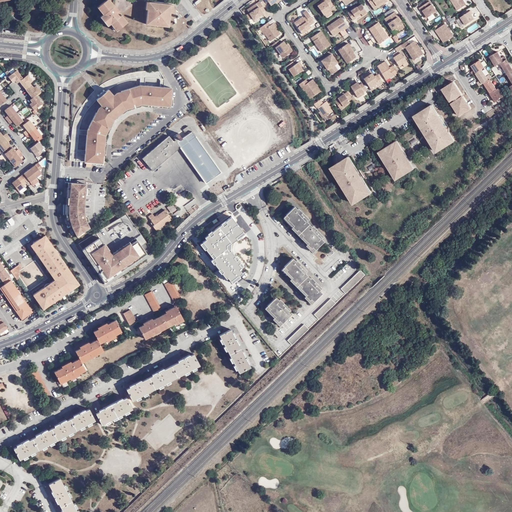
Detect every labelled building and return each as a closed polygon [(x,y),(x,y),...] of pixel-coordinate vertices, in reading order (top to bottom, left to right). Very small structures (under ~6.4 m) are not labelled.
[(103,10),(101,11),(103,14),(100,16),(107,25),(110,24),(116,30),(127,22),(121,14),(122,14),(115,4),(114,5),(110,0),(105,0),(99,5),(103,10)] [(263,12),(265,10),(266,9),(260,0),(248,9),(254,19),(264,14),(263,12)] [(330,0),(325,0),(326,1),(322,3),(318,5),(324,15),(332,10),(331,7),(334,5),(330,0)] [(451,0),(457,10),(466,4),(463,0),(451,0)] [(171,3),(159,2),(159,6),(155,5),(156,2),(149,2),(148,2),(147,10),(146,24),(169,26),(170,12),(170,11),(171,3)] [(374,10),(384,4),(383,2),(375,7),(371,6),(374,10)] [(420,8),(422,12),(424,11),(428,18),(437,12),(430,2),(420,8)] [(352,20),(356,18),(355,17),(360,13),(361,14),(362,16),(367,13),(361,4),(357,7),(356,7),(347,13),(352,20)] [(41,12),(38,9),(31,14),(34,18),(41,12)] [(171,12),(170,12),(169,26),(146,24),(147,10),(146,10),(145,25),(170,27),(171,12)] [(302,34),(307,31),(306,28),(310,26),(315,22),(307,10),(303,12),(306,16),(305,18),(304,16),(297,21),(296,20),(294,21),(302,34)] [(473,13),(471,10),(460,17),(465,25),(475,19),(472,14),(473,13)] [(402,21),(395,12),(385,18),(392,30),(397,27),(400,31),(405,27),(401,22),(402,21)] [(356,18),(352,20),(351,21),(354,24),(363,17),(362,16),(361,14),(360,13),(355,17),(356,18)] [(452,24),(455,20),(450,16),(447,19),(452,24)] [(349,28),(341,17),(327,27),(333,36),(339,31),(341,33),(349,28)] [(271,25),(269,22),(260,28),(262,31),(263,30),(270,41),(281,34),(273,23),(271,25)] [(469,34),(480,27),(477,22),(466,29),(469,34)] [(389,38),(379,23),(369,29),(379,44),(389,38)] [(435,31),(438,35),(440,34),(443,39),(441,40),(444,43),(454,37),(446,24),(435,31)] [(311,37),(316,44),(321,51),(330,45),(321,31),(311,37)] [(278,41),(272,45),(274,48),(276,47),(283,57),(293,51),(290,47),(289,48),(286,44),(284,41),(280,44),(278,41)] [(399,51),(403,49),(406,47),(414,60),(423,55),(415,41),(410,44),(409,41),(396,50),(398,53),(399,51)] [(351,49),(347,44),(338,49),(347,63),(356,57),(351,49)] [(490,57),(496,66),(501,64),(507,60),(505,56),(502,58),(498,52),(490,57)] [(401,53),(394,57),(393,58),(399,67),(406,62),(401,53)] [(338,63),(332,54),(321,61),(327,70),(329,69),(332,74),(338,70),(335,65),(338,63)] [(501,64),(507,74),(511,71),(511,68),(507,60),(501,64)] [(293,61),(287,65),(293,76),(303,70),(301,66),(298,62),(295,65),(293,61)] [(486,68),(481,61),(473,66),(475,70),(472,72),(474,76),(477,74),(483,70),(486,68)] [(386,81),(397,73),(393,66),(389,68),(385,62),(377,67),(386,81)] [(483,70),(477,74),(480,78),(482,81),(480,82),(478,83),(481,86),(485,84),(491,80),(493,79),(491,75),(488,77),(483,70)] [(9,79),(14,85),(17,83),(18,85),(20,83),(24,80),(18,71),(13,76),(9,79)] [(165,82),(160,74),(158,73),(152,74),(143,73),(126,77),(116,80),(108,84),(103,87),(96,93),(90,99),(83,110),(75,124),(72,164),(78,164),(78,160),(79,156),(79,153),(80,138),(81,133),(81,128),(83,122),(91,109),(98,102),(109,92),(117,87),(131,82),(141,81),(146,80),(158,80),(161,81),(165,81),(165,82)] [(379,85),(383,83),(377,74),(374,77),(372,73),(364,78),(369,87),(377,82),(379,85)] [(24,80),(20,83),(27,92),(33,87),(31,85),(33,83),(29,77),(24,80)] [(306,80),(299,84),(301,88),(303,86),(311,98),(320,91),(312,79),(308,83),(306,80)] [(491,95),(498,90),(492,81),(486,85),(489,91),(488,91),(491,95)] [(363,91),(367,90),(362,83),(359,85),(357,82),(351,87),(356,96),(363,91)] [(371,91),(379,85),(377,82),(369,87),(369,88),(371,91)] [(451,101),(455,99),(463,94),(455,82),(443,89),(451,101)] [(303,86),(301,88),(309,99),(311,98),(303,86)] [(33,87),(27,92),(33,100),(37,97),(42,93),(38,87),(34,89),(33,87)] [(123,110),(126,108),(128,110),(142,106),(170,108),(172,105),(173,91),(165,89),(164,89),(160,89),(149,88),(146,88),(141,88),(122,94),(122,95),(117,97),(115,99),(111,102),(120,112),(123,110)] [(496,103),(505,97),(500,89),(498,90),(491,95),(490,95),(493,99),(494,98),(496,103)] [(116,116),(120,112),(111,102),(115,99),(109,92),(98,102),(103,109),(107,105),(116,116)] [(349,101),(352,99),(348,92),(344,94),(341,96),(338,98),(338,99),(334,101),(338,107),(342,105),(343,106),(347,104),(349,102),(349,101)] [(8,103),(2,94),(0,95),(0,105),(2,108),(8,103)] [(460,116),(472,108),(464,96),(456,101),(452,103),(460,116)] [(44,106),(37,97),(33,100),(31,102),(33,105),(31,106),(35,112),(44,106)] [(320,100),(313,104),(317,109),(317,108),(319,112),(324,118),(332,112),(325,102),(323,104),(320,100)] [(103,166),(103,164),(106,136),(112,123),(111,121),(113,119),(114,120),(124,112),(123,110),(120,112),(116,116),(107,105),(103,109),(98,115),(97,115),(93,123),(89,133),(89,138),(88,140),(87,153),(87,157),(86,161),(86,169),(93,170),(93,165),(94,165),(103,166)] [(433,105),(414,116),(423,130),(422,131),(427,139),(428,138),(437,152),(455,141),(449,132),(449,128),(442,116),(438,114),(433,105)] [(9,123),(19,116),(12,108),(6,113),(9,118),(7,120),(9,123)] [(40,121),(33,113),(28,118),(34,126),(40,121)] [(18,129),(24,124),(19,116),(9,123),(11,126),(14,124),(18,129)] [(27,138),(37,131),(30,122),(24,128),(28,132),(25,135),(27,138)] [(181,147),(207,184),(222,174),(189,127),(183,130),(187,136),(183,139),(179,134),(174,137),(175,139),(173,141),(170,136),(143,159),(154,171),(180,149),(179,148),(181,147)] [(43,139),(37,131),(27,138),(29,141),(33,139),(36,144),(43,139)] [(0,134),(0,144),(9,137),(8,135),(4,138),(1,134),(0,134)] [(9,137),(0,144),(0,147),(4,153),(11,147),(8,143),(12,140),(9,137)] [(399,178),(412,170),(408,164),(409,164),(405,158),(407,157),(408,157),(405,152),(404,152),(398,141),(379,152),(386,163),(386,164),(389,168),(390,170),(392,169),(394,173),(395,172),(399,178)] [(45,149),(40,144),(32,150),(39,159),(44,155),(41,152),(45,149)] [(6,155),(12,162),(22,153),(20,151),(16,153),(13,149),(6,155)] [(22,153),(12,162),(16,168),(23,163),(21,159),(24,156),(22,153)] [(349,157),(331,168),(337,177),(337,181),(344,193),(348,195),(354,204),(372,193),(363,179),(365,178),(360,170),(358,171),(349,157)] [(408,164),(412,170),(414,168),(407,157),(405,158),(409,164),(408,164)] [(41,165),(32,172),(39,181),(44,177),(42,174),(45,171),(41,165)] [(396,180),(399,178),(395,172),(394,173),(392,169),(390,170),(396,180)] [(32,172),(23,178),(28,184),(31,182),(34,185),(39,181),(32,172)] [(23,178),(14,185),(22,195),(28,190),(25,186),(28,184),(23,178)] [(70,235),(72,238),(77,235),(88,228),(85,222),(84,217),(83,213),(83,206),(84,195),(85,190),(86,181),(79,180),(79,184),(72,183),(66,182),(66,189),(65,210),(65,217),(66,223),(70,235)] [(66,229),(69,233),(69,234),(72,238),(70,235),(66,223),(65,217),(65,210),(66,189),(66,182),(65,182),(63,205),(63,215),(63,220),(66,229)] [(172,191),(176,197),(183,192),(179,186),(172,191)] [(303,216),(305,215),(298,208),(297,209),(294,206),(283,217),(292,227),(291,228),(311,248),(312,247),(315,249),(324,241),(321,238),(322,237),(318,233),(319,232),(312,225),(311,226),(306,221),(307,220),(303,216)] [(167,219),(171,217),(167,209),(157,216),(156,215),(155,216),(153,213),(149,216),(155,224),(153,225),(155,230),(168,221),(167,219)] [(153,251),(127,213),(78,243),(106,283),(153,251)] [(247,236),(231,216),(227,219),(207,235),(208,236),(205,238),(206,240),(200,245),(205,251),(206,251),(213,260),(211,261),(214,265),(216,264),(220,270),(219,272),(222,275),(222,274),(228,281),(229,280),(233,285),(241,279),(240,277),(243,275),(240,271),(245,268),(232,252),(232,245),(238,241),(239,242),(247,236)] [(88,228),(77,235),(78,237),(90,230),(88,228)] [(64,266),(66,265),(58,253),(56,254),(54,248),(45,235),(33,243),(34,245),(37,250),(35,251),(38,254),(40,253),(49,267),(47,269),(55,280),(47,285),(49,287),(47,288),(46,286),(33,294),(41,307),(50,301),(55,298),(56,300),(65,294),(63,292),(73,285),(74,281),(64,266)] [(38,254),(47,269),(49,267),(40,253),(38,254)] [(302,268),(303,267),(296,260),(295,261),(293,258),(281,269),(291,279),(289,280),(309,300),(311,299),(313,301),(322,293),(319,290),(320,289),(316,285),(318,284),(311,277),(310,278),(304,273),(306,272),(302,268)] [(0,262),(0,277),(3,282),(11,278),(0,262)] [(17,278),(18,280),(19,276),(21,263),(18,265),(12,270),(15,275),(17,278)] [(70,271),(66,265),(64,266),(74,281),(73,285),(63,292),(65,294),(74,288),(76,285),(76,282),(75,279),(70,271)] [(364,275),(361,271),(360,269),(341,288),(345,293),(364,275)] [(171,279),(164,283),(173,300),(180,297),(171,279)] [(33,312),(12,281),(10,282),(31,314),(33,312)] [(10,282),(0,289),(2,291),(3,290),(10,300),(8,301),(10,304),(12,303),(15,308),(14,309),(18,315),(19,314),(23,318),(31,314),(10,282)] [(151,289),(145,293),(154,310),(161,307),(151,289)] [(3,290),(2,291),(8,301),(10,300),(3,290)] [(276,297),(267,305),(270,308),(269,309),(276,317),(274,318),(278,322),(279,320),(282,323),(291,315),(288,311),(285,307),(286,306),(280,298),(278,300),(276,297)] [(330,298),(314,314),(319,319),(335,303),(330,298)] [(175,304),(167,308),(168,310),(165,311),(152,319),(148,321),(147,319),(144,321),(145,322),(142,323),(137,326),(144,338),(174,322),(182,317),(175,304)] [(270,308),(267,305),(264,308),(273,317),(272,318),(279,326),(282,323),(279,320),(278,322),(274,318),(276,317),(269,309),(270,308)] [(130,309),(124,312),(129,324),(136,320),(130,309)] [(105,325),(104,323),(100,325),(101,327),(98,328),(93,331),(97,338),(90,342),(87,344),(86,343),(82,345),(83,346),(81,348),(76,350),(79,358),(72,362),(67,364),(67,363),(62,366),(62,367),(55,372),(60,383),(70,378),(79,373),(86,369),(82,362),(104,350),(99,342),(106,339),(115,334),(122,330),(116,319),(108,323),(105,325)] [(304,324),(287,340),(292,345),(309,329),(304,324)] [(230,329),(219,335),(221,338),(219,338),(221,343),(223,342),(224,344),(222,345),(225,350),(227,349),(230,356),(229,357),(231,362),(233,361),(234,364),(233,365),(235,370),(237,369),(239,372),(250,367),(248,363),(250,362),(244,350),(242,351),(238,343),(239,342),(233,330),(232,331),(230,329)] [(189,354),(178,360),(178,361),(162,370),(161,368),(151,374),(151,375),(139,382),(138,381),(128,386),(129,388),(126,389),(132,400),(137,398),(137,400),(140,398),(140,397),(143,395),(144,397),(147,395),(146,393),(157,387),(157,389),(162,387),(161,385),(164,383),(165,385),(170,383),(169,381),(184,373),(185,375),(188,373),(187,372),(190,370),(191,372),(197,369),(196,367),(200,365),(194,353),(190,355),(189,354)] [(36,367),(30,371),(44,396),(51,393),(36,367)] [(123,397),(97,410),(98,412),(96,413),(101,424),(105,423),(105,425),(109,423),(108,421),(112,419),(112,421),(122,416),(121,414),(124,413),(125,415),(129,412),(129,411),(132,409),(126,397),(124,399),(123,397)] [(86,409),(75,414),(75,416),(68,420),(67,419),(56,424),(57,426),(48,431),(47,429),(35,435),(36,437),(27,441),(26,440),(17,445),(17,447),(13,448),(19,459),(22,458),(23,459),(28,457),(27,455),(30,453),(31,455),(37,452),(36,450),(42,447),(43,448),(49,446),(48,444),(50,443),(51,445),(56,442),(55,440),(61,437),(62,439),(67,437),(66,435),(68,433),(69,435),(74,433),(73,431),(79,428),(80,430),(85,427),(84,425),(88,423),(89,425),(93,423),(93,421),(95,420),(89,409),(87,410),(86,409)] [(169,416),(146,437),(156,448),(179,427),(169,416)] [(60,478),(49,484),(52,490),(50,491),(57,504),(59,503),(62,509),(61,510),(61,511),(79,511),(78,511),(77,511),(76,509),(78,509),(75,504),(74,505),(70,497),(71,496),(69,491),(67,492),(65,487),(66,487),(65,484),(63,484),(60,478)]
